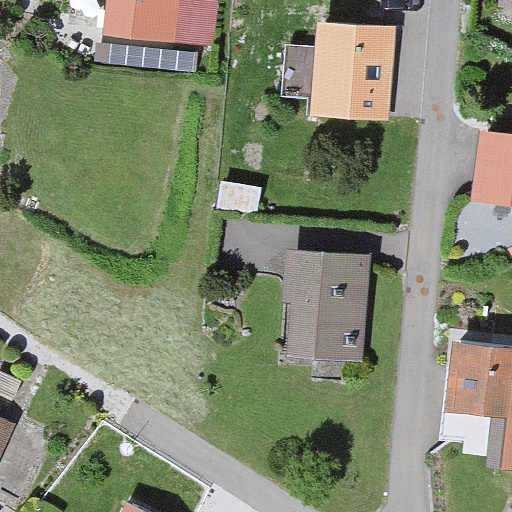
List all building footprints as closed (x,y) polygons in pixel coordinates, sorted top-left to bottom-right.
[(173,0),(109,0),(106,35),(169,42),(173,0)] [(387,123),(392,30),(316,26),(311,119),(387,123)] [(289,34),(286,86),(312,87),(315,35),(289,34)] [(511,139),(481,136),(474,201),(511,204),(511,139)] [(361,359),(366,256),(283,252),(280,306),(291,307),(289,356),(361,359)] [(511,467),(511,348),(452,343),(446,415),(506,420),(502,466),(511,467)] [(0,450),(10,425),(0,421),(0,450)]
